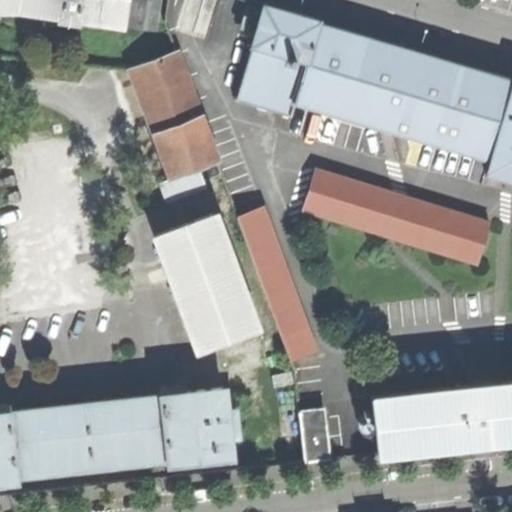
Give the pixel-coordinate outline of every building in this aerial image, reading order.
[(124,0),(0,0),(0,7),(15,8),(60,14),(59,18),(75,21),(76,17),(120,24),(124,0)] [(158,0),(133,0),(129,25),(154,30),(158,0)] [(511,180),(511,75),(511,79),(317,22),(318,19),(261,1),(248,46),(233,98),(289,115),(293,102),(487,159),(483,172),(511,180)] [(341,10),(338,19),(417,43),(420,33),(341,10)] [(128,68),(169,177),(214,160),(174,51),(128,68)] [(488,222),(315,169),(302,211),(475,264),(488,222)] [(235,216),(288,358),(313,349),(260,207),(235,216)] [(153,235),(195,348),(256,325),(213,212),(153,235)] [(292,383),(290,371),(272,374),(274,386),(292,383)] [(376,454),(486,442),(511,439),(511,379),(370,396),(376,454)] [(0,481),(13,480),(12,475),(165,458),(166,463),(229,456),(227,437),(236,436),(233,408),(224,409),(222,387),(180,392),(180,385),(158,387),(158,394),(5,411),(5,404),(0,404),(0,481)] [(298,414),(303,462),(328,459),(322,411),(298,414)]
